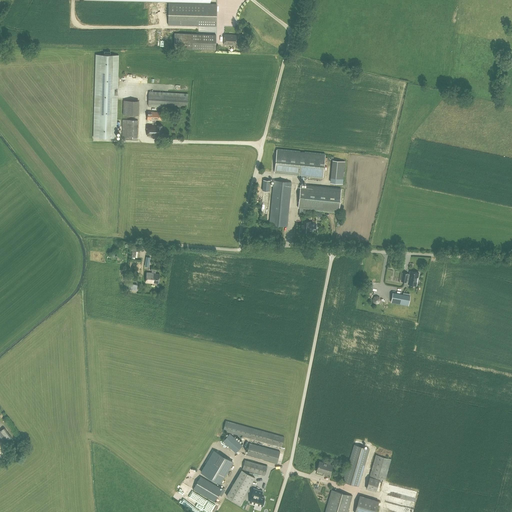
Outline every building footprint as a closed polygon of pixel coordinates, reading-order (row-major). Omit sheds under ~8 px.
[(217,4),(168,3),(168,24),(216,26),(217,4)] [(215,35),(174,33),(174,48),(215,50),(215,35)] [(237,45),(237,35),(224,34),(224,44),(237,45)] [(95,54),(94,101),(93,137),(93,138),(116,138),(119,55),(95,54)] [(149,91),(148,106),(187,108),(188,93),(149,91)] [(140,99),(125,99),(125,114),(140,114),(140,99)] [(147,119),(162,120),(165,120),(166,115),(163,115),(163,112),(147,112),(147,119)] [(123,120),(122,138),(137,138),(138,121),(123,120)] [(148,125),(147,136),(162,136),(162,125),(148,125)] [(322,177),(325,154),(276,149),(274,172),(322,177)] [(332,160),(331,178),(343,179),(345,161),(332,160)] [(269,224),(287,226),(291,182),(273,180),(269,224)] [(300,208),(303,209),(339,212),(341,189),(300,185),(298,208),(300,208)] [(310,223),(310,222),(303,221),(302,231),(309,232),(309,230),(315,231),(316,223),(310,223)] [(155,273),(156,271),(157,271),(157,267),(151,267),(151,270),(152,270),(152,273),(147,272),(146,282),(154,283),(154,282),(159,283),(160,274),(155,273)] [(410,271),(409,274),(408,274),(408,273),(402,273),(401,281),(406,282),(406,281),(408,282),(408,284),(416,285),(418,277),(419,277),(419,275),(418,274),(418,273),(410,271)] [(408,305),(409,299),(406,298),(407,295),(403,295),(393,293),(391,302),(408,305)] [(281,447),(284,437),(226,421),(223,431),(281,447)] [(8,441),(9,440),(12,438),(4,427),(2,429),(0,430),(0,437),(4,443),(8,441)] [(225,443),(236,453),(243,445),(230,433),(223,441),(222,441),(225,443)] [(389,444),(394,445),(395,437),(386,435),(384,442),(388,443),(387,446),(379,444),(379,448),(392,451),(393,447),(389,446),(389,444)] [(277,461),(280,451),(249,443),(247,453),(277,461)] [(346,472),(343,482),(359,486),(362,476),(363,472),(364,469),(370,449),(354,444),(349,461),(346,472)] [(233,463),(215,452),(202,474),(220,485),(233,463)] [(376,455),(370,475),(384,480),(391,459),(376,455)] [(264,475),(267,466),(245,460),(242,469),(264,475)] [(319,461),(316,470),(324,472),(323,473),(329,475),(332,465),(329,464),(330,462),(324,460),(323,462),(319,461)] [(242,470),(226,496),(239,503),(255,477),(242,470)] [(219,495),(221,496),(224,491),(200,476),(193,489),(214,502),(219,495)] [(369,477),(366,488),(375,491),(379,479),(369,477)] [(418,496),(419,489),(405,487),(404,490),(394,487),(393,492),(418,496)] [(251,496),(252,496),(250,502),(251,503),(251,504),(254,505),(255,504),(262,506),(262,505),(263,506),(264,502),(263,502),(264,498),(261,496),(262,491),(256,489),(255,489),(254,488),(251,496)] [(347,511),(352,496),(332,490),(325,511),(347,511)] [(359,496),(354,511),(375,511),(379,501),(359,496)] [(414,506),(391,501),(389,506),(401,509),(402,506),(409,507),(409,509),(413,510),(414,506)]
